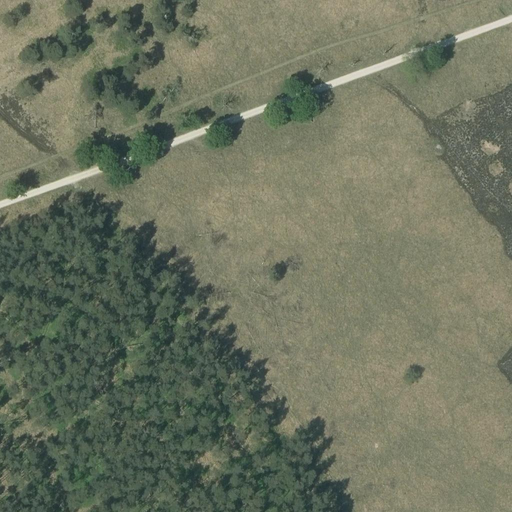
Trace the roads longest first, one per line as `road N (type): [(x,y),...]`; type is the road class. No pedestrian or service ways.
road 1 (track): [(511,18),(0,204)]
road 2 (unknown): [(0,177),(307,54),(480,0)]
